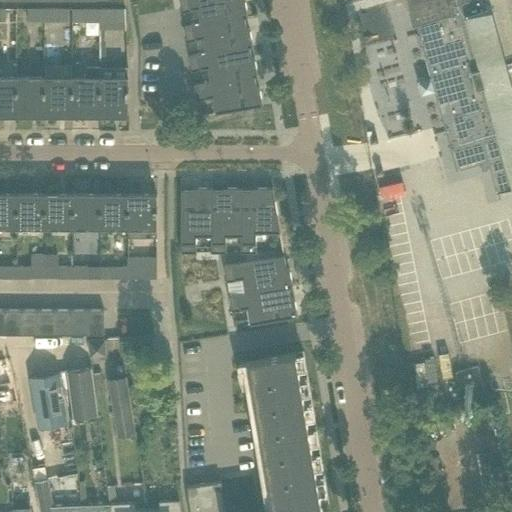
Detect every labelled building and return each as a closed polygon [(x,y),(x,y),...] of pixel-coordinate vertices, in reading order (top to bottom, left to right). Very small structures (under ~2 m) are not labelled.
[(247,17),(245,2),(242,2),(241,0),(179,0),(181,9),(181,11),(197,8),(199,23),(200,24),(244,16),(244,17),(247,17)] [(405,0),(408,11),(412,10),(416,24),(457,13),(456,8),(464,5),(463,2),(470,0),(405,0)] [(511,187),(511,101),(505,74),(511,72),(511,62),(502,66),(487,10),(485,10),(482,0),(470,0),(463,2),(464,5),(456,8),(457,13),(416,24),(420,37),(423,36),(425,44),(422,45),(431,78),(419,81),(422,93),(434,90),(456,170),(480,163),(482,170),(489,168),(496,192),(511,187)] [(0,21),(16,21),(16,8),(0,8),(0,21)] [(44,21),(44,8),(27,8),(27,21),(44,21)] [(69,8),(60,8),(44,8),(44,21),(60,21),(69,21),(69,8)] [(99,22),(99,8),(73,8),(73,21),(99,22)] [(125,8),(116,9),(99,8),(99,22),(99,30),(126,30),(125,8)] [(252,46),(250,31),(247,32),(244,17),(244,16),(200,24),(199,23),(184,25),(186,40),(202,38),(204,52),(205,53),(249,46),(249,47),(252,46)] [(257,76),(255,61),(252,61),(249,47),(249,46),(205,53),(204,52),(189,55),(191,70),(207,67),(209,82),(209,83),(254,75),(254,76),(257,76)] [(100,77),(100,113),(126,113),(126,114),(128,114),(128,94),(128,77),(128,66),(115,66),(115,77),(100,77)] [(72,77),(72,113),(100,113),(100,77),(100,67),(86,67),(86,77),(72,77)] [(262,106),(260,91),(257,91),(254,76),(254,75),(209,83),(209,82),(194,85),(196,100),(212,97),(214,113),(215,113),(222,112),(262,106)] [(0,112),(16,113),(16,76),(0,76),(0,112)] [(44,113),(44,76),(16,76),(16,113),(44,113)] [(44,76),(44,113),(72,113),(72,77),(44,76)] [(242,236),(242,191),(242,188),(227,187),(227,191),(221,191),(212,191),(212,236),(210,236),(210,252),(226,252),(226,236),(241,236),(242,236)] [(212,236),(212,191),(212,188),(197,188),(197,191),(191,191),(181,191),(181,217),(181,252),(196,252),(196,236),(210,236),(212,236)] [(280,232),(273,188),(257,188),(257,191),(242,191),(242,236),(241,236),(241,252),(256,252),(256,232),(279,232),(280,232)] [(0,194),(0,225),(16,226),(16,194),(0,194)] [(16,194),(16,226),(18,226),(45,226),(45,195),(16,194)] [(156,236),(156,194),(155,194),(155,195),(128,195),(128,226),(128,236),(156,236)] [(72,226),(72,195),(45,195),(45,226),(72,226)] [(100,226),(100,195),(72,195),(72,226),(100,226)] [(128,226),(128,195),(100,195),(100,226),(128,226)] [(128,277),(128,257),(128,254),(114,254),(114,277),(128,277)] [(290,272),(287,272),(286,266),(284,256),(224,266),(226,280),(242,278),(244,293),(244,294),(289,286),(289,287),(292,287),(290,272)] [(156,277),(156,257),(128,257),(128,277),(156,277)] [(0,276),(18,277),(18,265),(0,265),(0,276)] [(32,277),(32,265),(18,265),(18,277),(32,277)] [(72,277),(72,265),(57,265),(58,277),(72,277)] [(88,277),(88,265),(72,265),(72,277),(88,277)] [(291,297),(289,287),(289,286),(244,294),(244,293),(229,295),(231,310),(247,308),(249,323),(249,324),(297,316),(295,301),(294,301),(291,302),(291,297)] [(21,334),(21,309),(5,309),(5,334),(21,334)] [(38,334),(38,309),(21,309),(21,334),(38,334)] [(54,334),(54,309),(38,309),(38,334),(54,334)] [(71,334),(71,309),(54,309),(54,334),(71,334)] [(87,334),(87,309),(71,309),(71,334),(87,334)] [(104,334),(104,309),(87,309),(87,334),(104,334)] [(105,355),(105,338),(87,339),(90,356),(105,355)] [(296,354),(295,353),(247,361),(272,506),(272,510),(259,511),(225,511),(220,481),(208,483),(187,486),(186,486),(187,498),(199,496),(202,511),(321,511),(321,505),(320,503),(296,354)] [(98,415),(92,367),(67,371),(74,418),(98,415)] [(67,422),(59,371),(30,375),(39,427),(67,422)] [(135,432),(129,397),(126,374),(107,377),(117,435),(135,432)] [(0,386),(3,401),(15,399),(11,378),(0,379),(0,386)] [(468,445),(442,451),(456,511),(482,505),(468,445)] [(52,511),(55,511),(48,478),(35,481),(41,511),(52,511)] [(147,511),(147,508),(136,509),(136,502),(117,503),(114,484),(107,485),(110,503),(111,511),(147,511)] [(202,511),(199,496),(187,498),(189,511),(202,511)] [(181,511),(179,499),(166,500),(159,501),(159,508),(147,508),(147,511),(181,511)]
